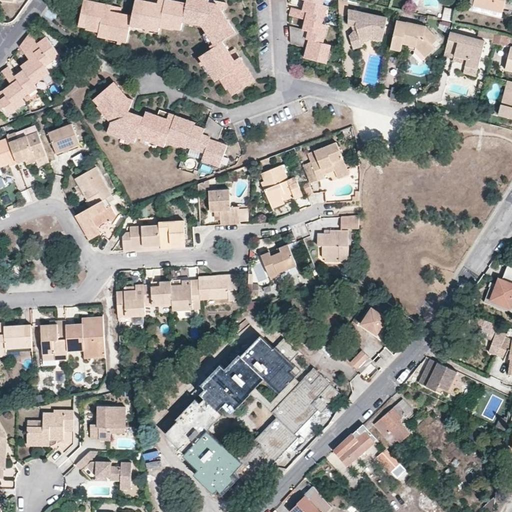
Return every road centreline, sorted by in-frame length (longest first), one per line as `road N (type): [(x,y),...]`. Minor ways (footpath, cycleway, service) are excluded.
road 1 (residential): [(259,511),(433,327),(503,219)]
road 2 (residential): [(93,262),(57,207),(0,225)]
road 3 (residential): [(0,299),(85,294),(95,279),(93,262)]
